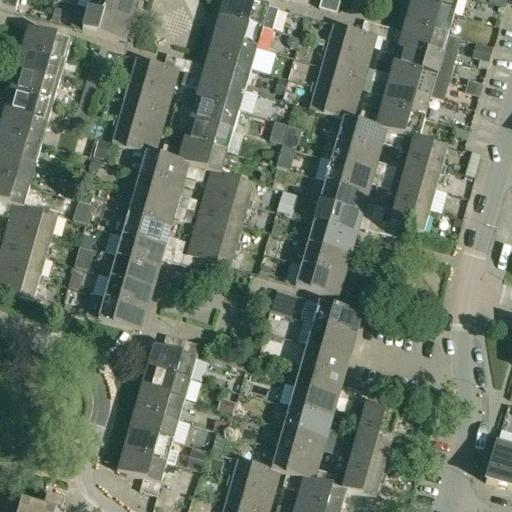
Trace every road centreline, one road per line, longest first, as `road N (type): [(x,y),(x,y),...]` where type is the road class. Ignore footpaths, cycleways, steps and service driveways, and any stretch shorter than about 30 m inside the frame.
road 1 (residential): [(466,281),(500,159)]
road 2 (residential): [(452,501),(471,422),(467,382)]
